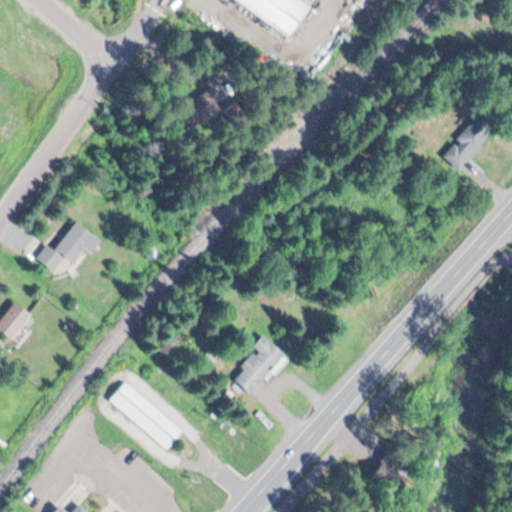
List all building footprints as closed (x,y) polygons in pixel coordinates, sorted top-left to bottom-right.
[(311,5),(303,0),(233,0),(289,37),(311,5)] [(441,154),(456,170),(493,135),(478,119),(441,154)] [(57,251),(48,245),(38,260),(56,272),(65,259),(74,265),(95,236),(77,223),(57,251)] [(0,330),(13,341),(34,317),(17,302),(0,322),(0,330)] [(232,378),(254,397),(288,357),(266,338),(232,378)] [(126,381),(110,401),(168,450),(185,430),(126,381)] [(52,511),(91,511),(82,504),(74,511),(70,511),(61,503),(52,511)]
